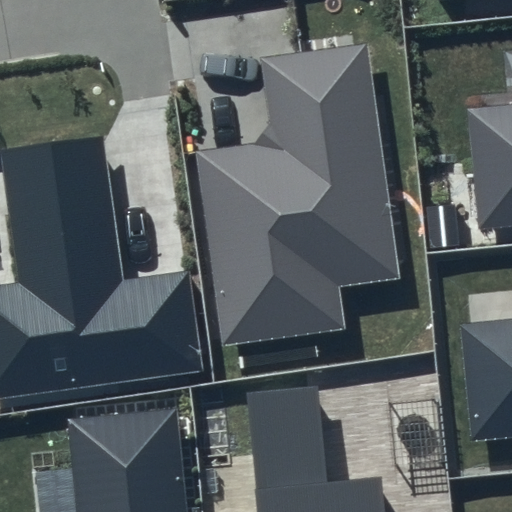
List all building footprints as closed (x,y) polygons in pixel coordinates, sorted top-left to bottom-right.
[(256,141),(195,150),(222,347),(344,329),(338,287),(400,278),(365,43),(261,58),(270,124),(256,141)] [(511,104),(466,109),(477,232),(511,228),(511,104)] [(103,136),(0,150),(0,151),(19,284),(0,286),(0,398),(203,371),(188,269),(123,277),(103,136)] [(511,319),(461,325),(471,443),(511,438),(511,319)] [(316,385),(247,391),(258,511),(383,511),(380,477),(324,483),(316,385)] [(187,511),(176,407),(68,418),(76,511),(187,511)]
